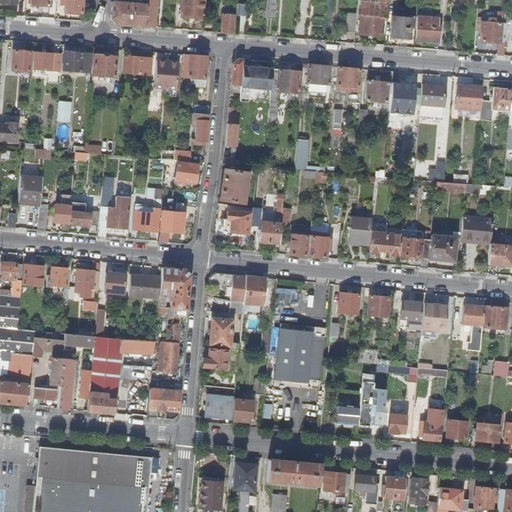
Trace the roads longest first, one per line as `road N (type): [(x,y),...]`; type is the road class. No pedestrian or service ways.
road 1 (residential): [(181,436),(511,467)]
road 2 (residential): [(511,289),(201,258)]
road 3 (residential): [(224,45),(511,68)]
road 4 (residential): [(201,258),(224,45)]
road 5 (residential): [(201,258),(0,238)]
road 6 (residential): [(0,418),(181,436)]
road 7 (residential): [(181,436),(201,258)]
road 8 (residential): [(224,45),(98,35)]
